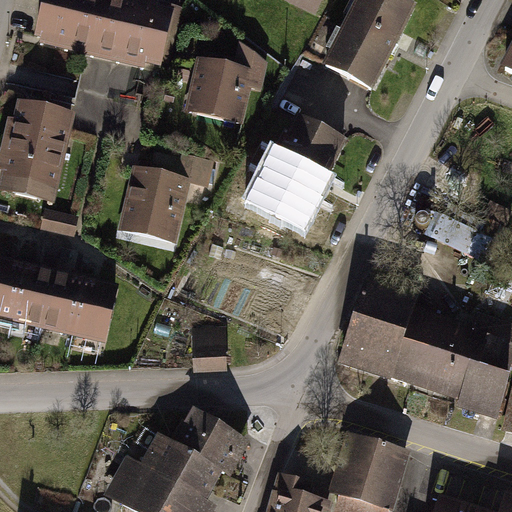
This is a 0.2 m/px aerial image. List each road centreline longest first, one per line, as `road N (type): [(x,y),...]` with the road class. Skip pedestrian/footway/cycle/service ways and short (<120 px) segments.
road 1 (tertiary): [(307,391),(328,322),(456,75)]
road 2 (tertiary): [(0,396),(307,391)]
road 3 (residential): [(307,391),(511,464)]
road 4 (residential): [(260,511),(307,391)]
